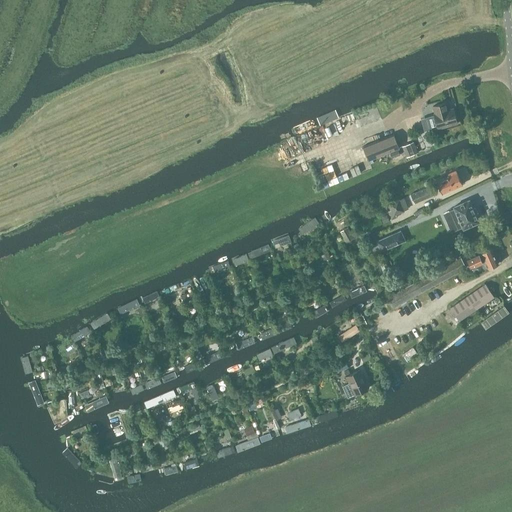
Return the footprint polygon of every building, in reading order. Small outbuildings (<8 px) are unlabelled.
[(436,115),(421,119),(425,131),(439,127),(439,128),(448,126),(458,123),(453,109),(448,110),(446,103),(433,106),(436,115)] [(366,111),(369,122),(381,119),(378,108),(366,111)] [(393,134),(363,146),(368,160),(399,148),(393,134)] [(419,153),(414,142),(403,146),(407,158),(419,153)] [(447,176),(436,181),(441,194),(462,185),(456,170),(447,174),(447,176)] [(429,186),(410,194),(414,203),(433,195),(429,186)] [(425,209),(440,202),(437,196),(422,203),(425,209)] [(399,199),(387,204),(390,210),(388,211),(391,220),(397,218),(396,215),(404,212),(404,210),(408,209),(403,198),(399,200),(399,199)] [(470,199),(453,206),(454,208),(450,210),(458,229),(463,227),(464,229),(480,222),(470,199)] [(340,231),(346,242),(354,238),(348,227),(340,231)] [(403,230),(376,241),(380,251),(407,240),(403,230)] [(490,249),(466,260),(469,269),(481,263),(484,271),(497,265),(490,249)] [(394,307),(465,268),(460,258),(388,298),(394,307)] [(451,307),(453,310),(459,320),(493,297),(485,284),(451,307)] [(338,336),(342,342),(360,330),(356,324),(338,336)] [(415,345),(404,354),(409,359),(420,350),(415,345)] [(348,367),(346,362),(335,367),(337,372),(348,367)] [(342,386),(348,397),(368,388),(360,370),(350,374),(347,369),(343,371),(346,376),(349,383),(342,386)] [(312,379),(297,386),(301,396),(305,394),(302,389),(314,383),(312,379)] [(214,383),(207,386),(213,400),(220,398),(214,383)] [(179,398),(168,403),(171,410),(182,406),(179,398)] [(197,413),(195,407),(188,410),(191,416),(197,413)] [(272,411),(276,421),(282,418),(278,408),(272,411)] [(300,408),(288,412),(291,418),(302,414),(300,408)] [(244,429),(247,436),(255,433),(252,425),(244,429)] [(177,430),(179,439),(189,437),(187,427),(177,430)]
